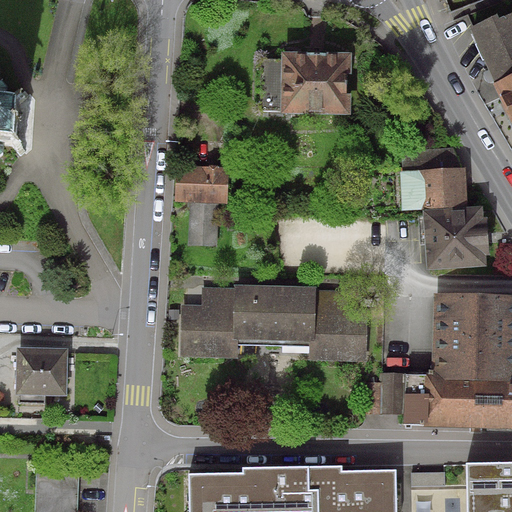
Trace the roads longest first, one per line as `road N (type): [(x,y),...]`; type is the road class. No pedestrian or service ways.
road 1 (residential): [(135,446),(162,0)]
road 2 (residential): [(135,446),(511,448)]
road 3 (primary): [(395,0),(511,195)]
